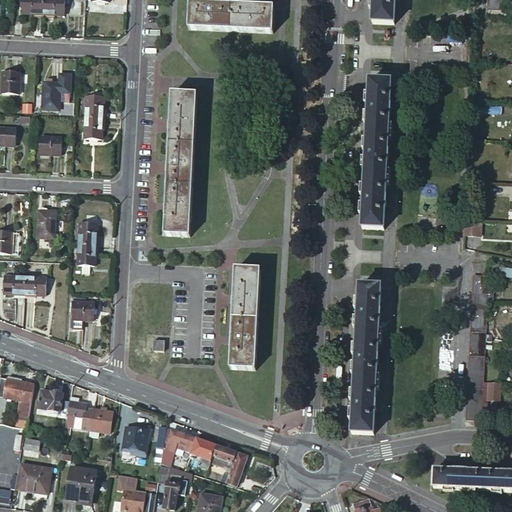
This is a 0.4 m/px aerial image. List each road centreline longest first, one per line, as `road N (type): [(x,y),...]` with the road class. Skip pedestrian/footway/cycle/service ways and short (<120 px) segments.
road 1 (residential): [(334,0),(314,440)]
road 2 (residential): [(118,384),(126,188)]
road 3 (tertiary): [(295,450),(118,384)]
road 4 (residential): [(511,438),(458,435),(353,455),(333,450)]
road 5 (residential): [(126,188),(133,52)]
road 6 (residential): [(0,45),(133,52)]
road 7 (tertiary): [(118,384),(0,339)]
road 8 (residential): [(0,181),(126,188)]
